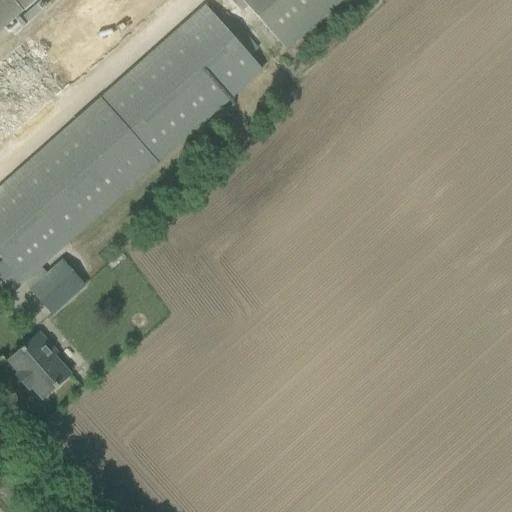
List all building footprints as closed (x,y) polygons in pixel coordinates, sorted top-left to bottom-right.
[(0,146),(165,0),(71,0),(0,63),(0,146)] [(0,0),(0,31),(35,0),(0,0)] [(227,0),(237,10),(243,4),(282,48),(337,0),(227,0)] [(0,186),(0,259),(2,262),(0,263),(0,280),(12,294),(262,73),(249,57),(257,50),(226,13),(216,22),(203,6),(0,186)] [(31,293),(52,317),(84,288),(63,264),(31,293)] [(52,357),(56,354),(45,342),(41,345),(35,337),(8,361),(42,400),(69,376),(52,357)]
